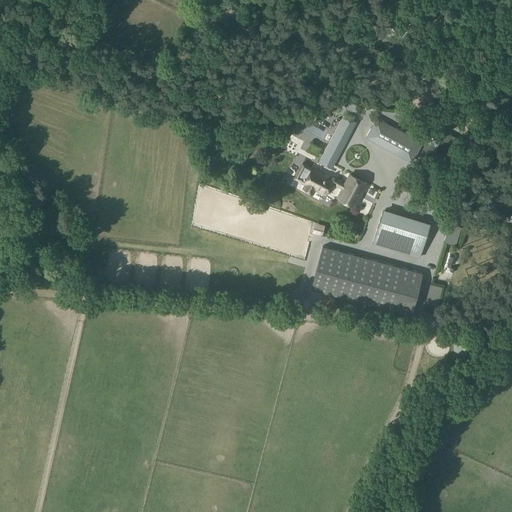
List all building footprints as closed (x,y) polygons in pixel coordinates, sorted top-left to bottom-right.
[(320,159),(331,164),(354,121),(343,115),(320,159)] [(376,117),(366,136),(411,160),(420,141),(376,117)] [(333,178),(312,167),(304,183),(305,184),(303,188),(313,193),(315,189),(325,195),(331,183),(342,188),(337,197),(355,206),(366,183),(349,174),(345,183),(334,177),(333,178)] [(429,225),(383,211),(373,243),(419,257),(429,225)] [(314,222),(311,232),(321,235),(324,225),(314,222)] [(422,273),(322,246),(311,288),(411,315),(422,273)] [(436,306),(442,287),(430,284),(425,303),(436,306)]
